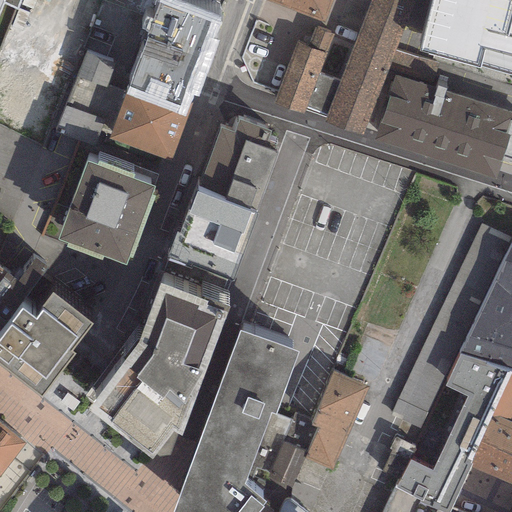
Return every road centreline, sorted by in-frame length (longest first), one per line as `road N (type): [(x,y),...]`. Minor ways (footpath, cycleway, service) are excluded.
road 1 (residential): [(141,511),(181,453),(308,124)]
road 2 (residential): [(95,347),(119,319),(209,85)]
road 3 (residential): [(308,124),(511,189)]
road 4 (unknown): [(28,223),(129,292)]
